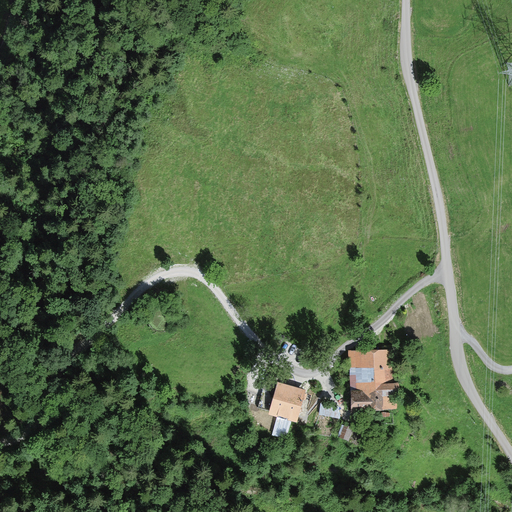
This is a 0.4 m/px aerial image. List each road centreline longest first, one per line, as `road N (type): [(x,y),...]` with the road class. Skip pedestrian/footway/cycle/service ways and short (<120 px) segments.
road 1 (track): [(446,271),(308,372),(271,353),(205,278),(164,273),(61,367),(28,432),(0,441)]
road 2 (unclassified): [(405,0),(406,71),(437,203),(457,358),(471,398),(511,456)]
